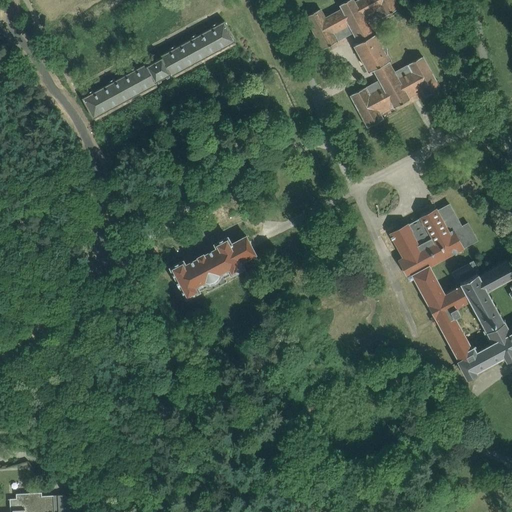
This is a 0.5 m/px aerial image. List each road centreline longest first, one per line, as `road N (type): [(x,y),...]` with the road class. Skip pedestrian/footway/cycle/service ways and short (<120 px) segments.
road 1 (residential): [(496,115),(355,192),(274,0)]
road 2 (residential): [(511,369),(474,391),(463,417),(479,449),(511,462)]
